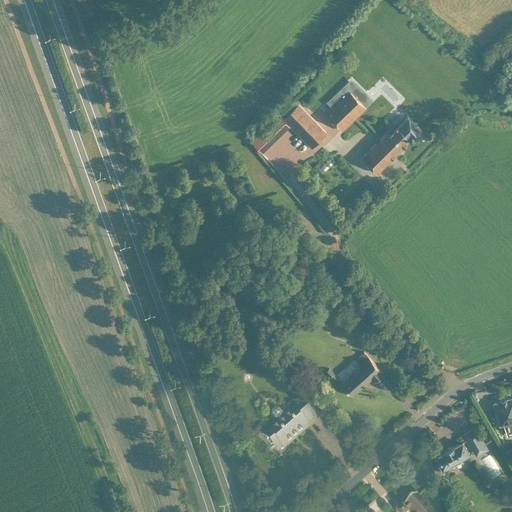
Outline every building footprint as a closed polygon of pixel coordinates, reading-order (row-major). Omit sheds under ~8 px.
[(302,86),(275,113),(304,142),(319,127),(307,115),(313,108),(334,129),(362,101),(353,92),(361,83),(331,53),(321,63),(339,81),(318,102),(302,86)] [(377,172),(415,135),(399,119),(362,156),(377,172)] [(336,159),(325,169),(329,173),(340,163),(336,159)] [(197,222),(183,228),(186,236),(201,230),(197,222)] [(183,238),(173,242),(182,268),(193,265),(183,238)] [(329,296),(319,286),(295,311),(305,320),(329,296)] [(354,394),(383,368),(366,350),(338,376),(354,394)] [(279,456),(316,421),(298,402),(261,436),(279,456)] [(444,467),(473,452),(466,438),(437,454),(444,467)] [(352,488),(349,496),(356,499),(360,492),(352,488)] [(435,511),(419,494),(399,511),(435,511)]
